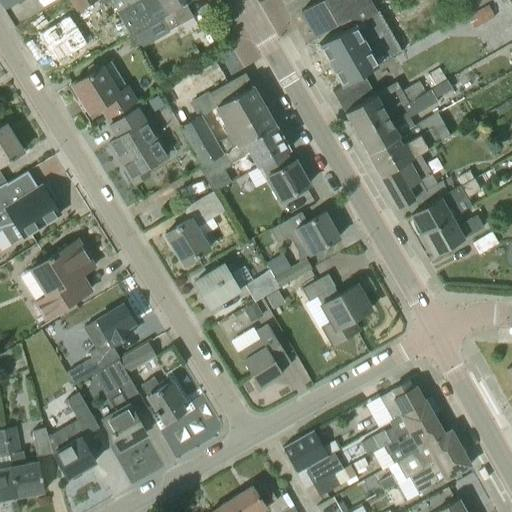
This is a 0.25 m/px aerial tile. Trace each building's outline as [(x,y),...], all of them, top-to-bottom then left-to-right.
[(96,0),(73,0),(79,10),(96,0)] [(118,0),(113,3),(118,13),(131,7),(142,0),(118,0)] [(191,0),(150,0),(168,32),(193,18),(185,4),(191,0)] [(375,12),(368,0),(321,0),(300,12),(313,34),(338,20),(344,30),(375,12)] [(457,0),(466,15),(491,0),(457,0)] [(473,29),(494,18),(488,6),(467,17),(473,29)] [(343,86),(363,75),(377,66),(402,52),(378,11),(375,12),(376,13),(354,25),(345,31),(344,30),(319,44),(319,45),(329,62),(332,68),(343,86)] [(136,102),(111,61),(72,85),(89,113),(99,106),(107,119),(136,102)] [(443,66),(424,77),(429,87),(449,76),(443,66)] [(180,127),(202,166),(275,126),(245,74),(190,105),(197,118),(193,120),(180,127)] [(356,134),(425,93),(419,82),(401,91),(396,82),(374,95),(363,75),(343,86),(332,92),(356,134)] [(409,119),(437,102),(435,99),(429,90),(425,93),(356,134),(368,155),(413,127),(409,119)] [(157,141),(138,109),(109,126),(117,139),(108,144),(125,171),(122,173),(128,181),(130,180),(133,185),(148,175),(145,170),(167,156),(157,141)] [(449,136),(437,114),(413,127),(368,155),(380,176),(419,154),(449,136)] [(511,137),(511,122),(508,124),(497,129),(503,142),(511,137)] [(0,165),(22,152),(5,125),(0,127),(0,185),(2,185),(0,182),(0,165)] [(285,153),(289,151),(275,126),(202,166),(198,168),(205,180),(251,154),(259,168),(261,166),(285,153)] [(308,186),(295,161),(291,163),(285,153),(261,166),(281,201),(308,186)] [(431,175),(419,154),(380,176),(398,208),(405,204),(411,214),(440,197),(447,193),(455,189),(450,178),(424,193),(419,182),(431,175)] [(456,177),(461,186),(474,179),(469,170),(456,177)] [(446,210),(481,191),(474,179),(461,186),(455,189),(447,193),(440,197),(411,214),(422,234),(451,218),(446,210)] [(51,192),(46,184),(41,188),(40,186),(36,189),(36,188),(11,203),(7,197),(0,201),(0,227),(15,223),(24,238),(58,215),(46,195),(51,192)] [(196,228),(224,211),(213,193),(183,210),(190,220),(164,235),(183,265),(209,250),(196,228)] [(339,238),(324,213),(306,223),(301,213),(270,230),(277,243),(297,233),(301,240),(302,239),(310,254),(339,238)] [(434,256),(483,228),(476,215),(456,227),(451,218),(422,234),(434,256)] [(479,254),(497,244),(491,233),(473,244),(479,254)] [(94,267),(77,240),(29,270),(45,295),(32,303),(43,320),(90,291),(81,275),(94,267)] [(311,270),(305,260),(290,268),(282,254),(265,264),(269,271),(268,271),(278,289),(288,284),(311,270)] [(229,279),(222,266),(194,283),(210,308),(227,297),(237,291),(229,279)] [(278,289),(268,271),(244,286),(254,303),(256,302),(275,291),(278,289)] [(370,310),(356,285),(338,295),(334,288),(335,287),(328,275),(301,290),(308,302),(317,297),(321,305),(331,323),(323,328),(333,345),(357,331),(351,321),(370,310)] [(278,290),(266,297),(273,309),(285,302),(278,290)] [(256,302),(254,303),(243,310),(251,323),(264,315),(256,302)] [(134,323),(123,304),(82,329),(98,356),(132,334),(128,327),(134,323)] [(282,374),(275,363),(287,356),(267,325),(255,333),(259,340),(248,346),(253,354),(242,361),(259,388),(282,374)] [(126,374),(155,357),(148,344),(119,361),(126,374)] [(94,374),(104,368),(96,356),(67,373),(74,385),(94,374)] [(137,392),(126,374),(119,361),(102,371),(94,375),(115,413),(101,421),(119,449),(145,435),(125,400),(137,392)] [(184,401),(172,381),(171,382),(168,378),(158,384),(154,378),(141,386),(147,397),(164,424),(185,411),(180,403),(184,401)] [(424,402),(415,387),(412,388),(408,381),(379,397),(392,420),(401,415),(424,402)] [(94,463),(81,438),(98,428),(80,396),(67,403),(77,420),(48,437),(53,453),(54,453),(67,479),(72,476),(73,478),(80,474),(79,472),(94,463)] [(402,436),(434,419),(425,402),(424,402),(401,415),(392,420),(389,422),(392,428),(385,431),(384,430),(361,443),(368,455),(379,449),(383,447),(402,436)] [(420,449),(426,445),(443,435),(434,419),(402,436),(383,447),(393,464),(420,449)] [(44,492),(38,462),(26,464),(23,452),(21,452),(16,427),(4,430),(9,455),(12,467),(18,497),(44,492)] [(53,453),(48,437),(45,428),(32,431),(37,457),(53,453)] [(0,457),(9,455),(4,430),(0,430),(0,457)] [(328,457),(313,430),(282,448),(297,474),(328,457)] [(405,479),(460,448),(450,431),(443,435),(426,445),(420,449),(393,464),(387,467),(391,473),(396,484),(405,479)] [(419,495),(470,466),(460,448),(405,479),(396,484),(406,502),(419,495)] [(342,469),(336,457),(306,474),(312,484),(342,469)] [(356,476),(350,465),(343,470),(342,469),(312,484),(319,497),(356,476)] [(0,500),(18,497),(12,467),(0,469),(0,500)] [(384,491),(396,484),(391,473),(378,481),(384,491)] [(475,495),(484,491),(476,473),(458,482),(465,497),(474,493),(475,495)] [(236,511),(259,511),(277,500),(272,492),(260,500),(251,486),(229,500),(236,511)] [(236,511),(229,500),(211,511),(236,511)] [(465,511),(458,500),(437,511),(465,511)]
